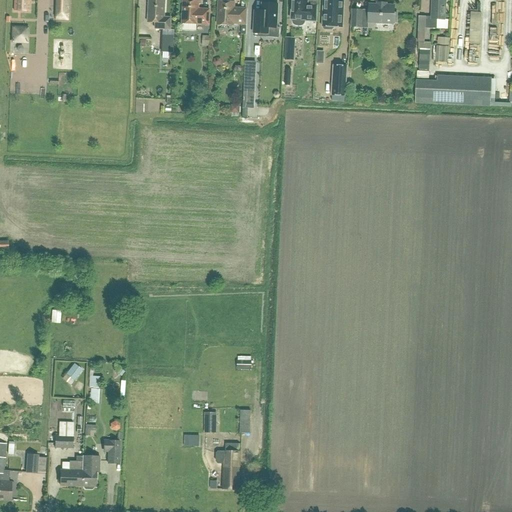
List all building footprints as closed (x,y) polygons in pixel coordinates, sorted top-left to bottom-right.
[(14,0),(14,12),(29,12),(29,0),(14,0)] [(68,0),(54,0),(54,21),(67,21),(68,0)] [(155,30),(162,30),(161,47),(174,47),(175,31),(170,30),(171,19),(171,18),(170,21),(164,21),(165,0),(148,0),(148,10),(149,10),(149,14),(148,14),(147,23),(155,23),(155,30)] [(209,26),(209,10),(202,10),(202,11),(199,11),(199,1),(183,0),(181,33),(182,33),(182,24),(209,26)] [(293,21),(293,23),(295,25),(296,25),(300,26),(302,25),(304,24),(304,22),(304,20),(306,20),(306,21),(316,22),(317,4),(307,3),(307,0),(291,0),(291,20),(293,20),(293,21)] [(323,0),(322,27),(323,27),(323,28),(325,29),(331,30),(333,29),(333,27),(342,28),(343,0),(323,0)] [(445,21),(446,1),(432,0),(432,17),(426,17),(425,29),(437,30),(437,21),(445,21)] [(218,26),(237,26),(237,25),(243,25),(243,28),(242,28),(241,35),(246,35),(246,25),(246,9),(234,9),(235,3),(221,2),(220,9),(218,9),(217,33),(218,26)] [(257,12),(256,37),(270,38),(270,28),(279,29),(280,5),(275,5),(275,3),(267,2),(267,4),(264,4),(264,12),(257,12)] [(398,13),(395,13),(395,5),(386,5),(386,3),(378,3),(378,5),(370,5),(370,23),(395,23),(395,21),(398,21),(398,13)] [(361,28),(362,10),(352,9),(351,28),(361,28)] [(12,28),(11,39),(28,39),(28,29),(12,28)] [(210,36),(203,36),(202,46),(210,46),(210,36)] [(292,37),(288,60),(299,62),(303,38),(292,37)] [(440,37),(440,45),(450,46),(450,38),(440,37)] [(420,50),(419,70),(429,71),(430,51),(420,50)] [(244,61),(242,108),(253,109),(255,62),(244,61)] [(332,95),(345,96),(347,67),(334,66),(332,95)] [(416,82),(429,82),(429,72),(417,71),(416,82)] [(492,78),(438,76),(437,86),(416,85),(415,104),(491,107),(492,78)] [(58,79),(50,78),(49,86),(57,87),(58,79)] [(53,309),(53,322),(62,322),(62,309),(53,309)] [(217,361),(218,349),(208,348),(207,360),(217,361)] [(252,361),(237,361),(237,370),(252,370),(252,361)] [(74,364),(65,375),(74,381),(82,370),(74,364)] [(196,383),(196,371),(188,372),(189,384),(196,383)] [(98,373),(91,373),(90,397),(87,397),(86,403),(98,404),(99,382),(97,382),(98,373)] [(205,433),(215,434),(216,413),(205,413),(205,433)] [(59,422),(58,435),(55,435),(54,449),(73,449),(73,437),(74,423),(59,422)] [(120,432),(122,425),(114,422),(111,428),(120,432)] [(251,452),(251,437),(244,437),(243,452),(251,452)] [(110,444),(108,465),(119,465),(121,445),(110,444)] [(224,464),(223,490),(239,491),(240,452),(225,452),(219,452),(217,454),(216,462),(218,464),(224,464)] [(38,456),(27,455),(26,473),(36,473),(38,456)] [(83,462),(82,487),(84,487),(84,489),(85,490),(92,490),(93,489),(93,487),(95,488),(96,466),(100,466),(100,458),(83,457),(83,462)] [(82,487),(83,462),(69,462),(69,471),(61,471),(60,486),(82,487)] [(9,472),(4,471),(4,475),(0,474),(0,498),(10,500),(11,482),(8,482),(9,472)]
